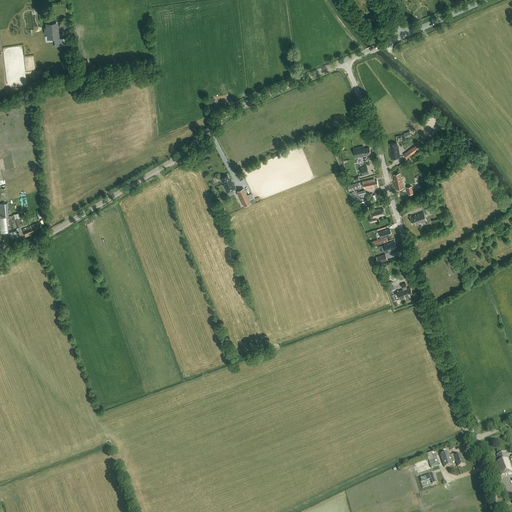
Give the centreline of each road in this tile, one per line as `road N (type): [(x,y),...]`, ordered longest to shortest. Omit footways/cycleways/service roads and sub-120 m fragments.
road 1 (tertiary): [(0,260),(175,158),(238,107),(345,61)]
road 2 (unclassified): [(474,438),(345,61)]
